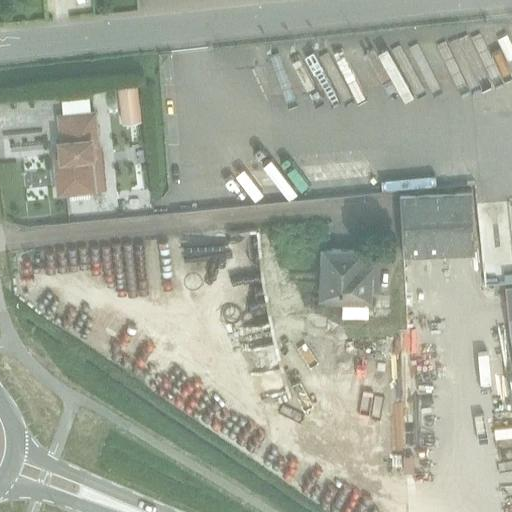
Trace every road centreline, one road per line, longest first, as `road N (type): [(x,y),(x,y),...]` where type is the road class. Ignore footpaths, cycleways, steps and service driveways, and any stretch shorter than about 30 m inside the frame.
road 1 (unclassified): [(0,48),(399,0)]
road 2 (primary): [(127,511),(12,464)]
